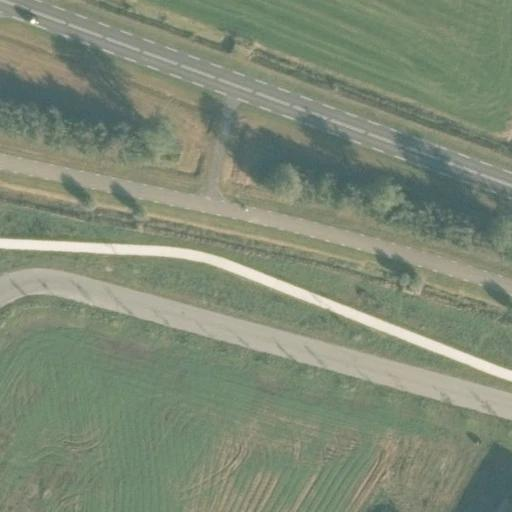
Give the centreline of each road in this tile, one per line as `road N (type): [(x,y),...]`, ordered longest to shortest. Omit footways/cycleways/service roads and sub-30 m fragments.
road 1 (primary): [(511,186),(2,0)]
road 2 (unclassified): [(0,292),(34,281),(79,288),(511,407)]
road 3 (unclassified): [(511,286),(331,235),(0,162)]
